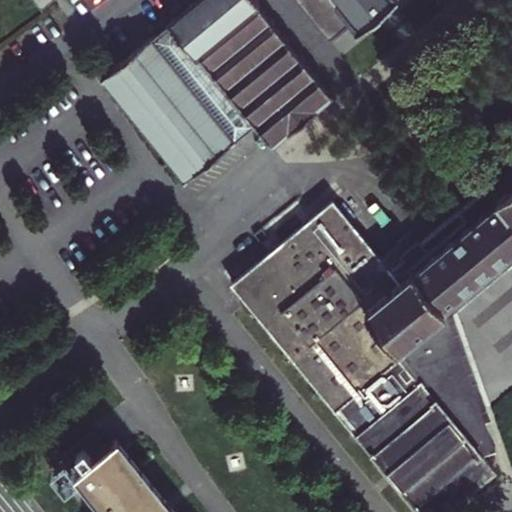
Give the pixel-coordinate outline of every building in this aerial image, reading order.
[(29,0),(40,13),(56,0),(29,0)] [(149,35),(102,73),(100,75),(183,178),(233,138),(232,136),(251,121),(254,125),(255,124),(267,139),(266,140),(269,143),(287,128),(288,129),(315,108),(314,106),(332,91),(329,87),(327,88),(316,74),(318,73),(315,69),(313,70),(302,56),(304,55),(300,51),(299,52),(288,38),(289,37),(285,33),(283,34),(271,20),(273,18),(269,14),(268,16),(257,2),(258,1),(257,0),(193,0),(192,0),(190,0),(187,3),(188,4),(174,16),(173,15),(168,19),(169,20),(150,36),(149,35)] [(297,0),(328,38),(353,19),(357,25),(387,0),(297,0)] [(511,161),(492,178),(501,189),(511,179),(511,161)] [(331,198),(232,280),(420,511),(434,511),(491,467),(478,451),(490,448),(480,421),(440,303),(511,242),(511,179),(501,189),(495,193),(487,183),(420,238),(418,236),(399,252),(402,256),(388,268),(331,198)] [(489,418),(452,311),(511,260),(511,253),(510,251),(507,247),(440,303),(480,421),(489,418)] [(77,464),(115,511),(174,511),(112,435),(104,442),(91,426),(62,450),(75,466),(77,464)]
